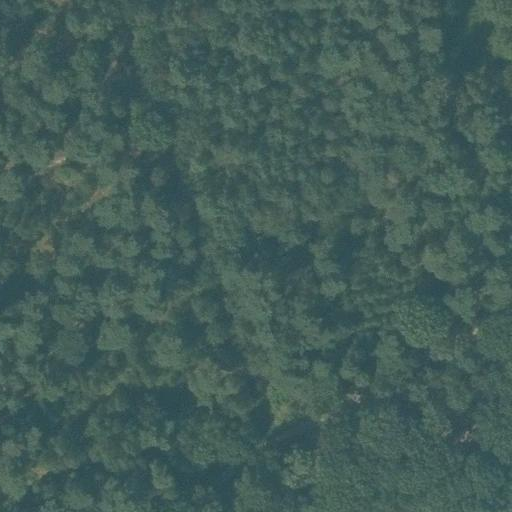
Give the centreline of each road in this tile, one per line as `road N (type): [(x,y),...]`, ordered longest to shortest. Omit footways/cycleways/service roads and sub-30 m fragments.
road 1 (track): [(274,445),(112,0)]
road 2 (track): [(0,483),(91,402),(246,368)]
road 3 (track): [(511,309),(353,398)]
road 4 (track): [(274,445),(171,511)]
